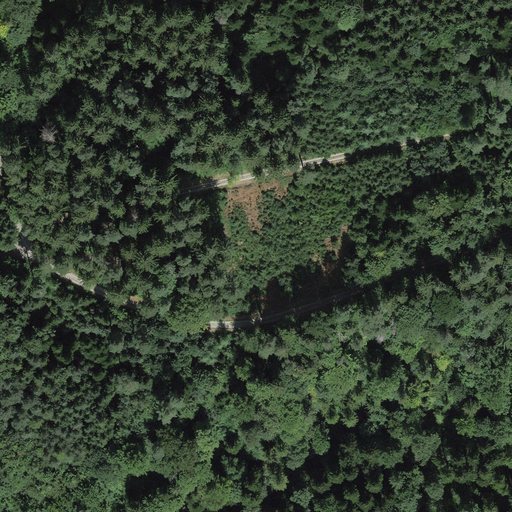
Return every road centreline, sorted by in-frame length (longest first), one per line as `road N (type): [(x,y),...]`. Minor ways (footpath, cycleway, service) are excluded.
road 1 (track): [(25,244),(43,263),(131,305),(189,322),(240,324),(307,312),(511,238)]
road 2 (track): [(20,231),(511,113)]
